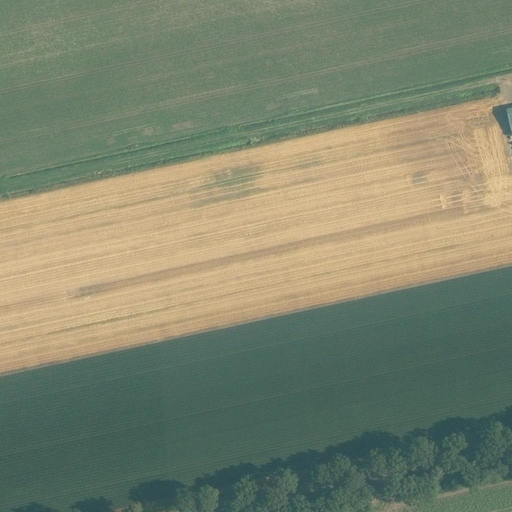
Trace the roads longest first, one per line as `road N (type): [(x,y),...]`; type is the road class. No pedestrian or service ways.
road 1 (track): [(13,185),(497,79)]
road 2 (unclassified): [(203,511),(511,446)]
